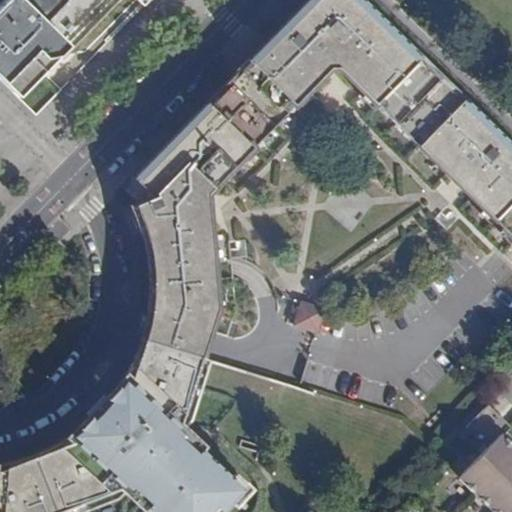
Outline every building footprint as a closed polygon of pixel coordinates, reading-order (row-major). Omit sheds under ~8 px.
[(2,0),(0,2),(0,78),(13,90),(23,80),(35,78),(44,68),(39,63),(47,54),(59,52),(109,0),(2,0)] [(132,207),(132,208),(134,211),(142,232),(147,257),(149,285),(149,298),(147,311),(210,331),(217,307),(209,193),(289,111),(283,106),(290,99),(296,104),(330,69),(338,69),(410,139),(415,133),(422,140),(416,146),(511,238),(511,147),(360,0),(306,0),(131,179),(133,182),(124,190),(135,200),(137,200),(139,205),(132,207)] [(290,99),(283,106),(289,111),(296,104),(290,99)] [(415,133),(410,139),(416,146),(422,140),(415,133)] [(323,309),(300,302),(293,325),(316,332),(323,309)] [(147,311),(141,339),(143,339),(201,357),(210,331),(147,311)] [(0,511),(56,511),(112,491),(120,481),(132,481),(148,497),(153,500),(147,506),(153,511),(209,511),(215,506),(221,511),(242,489),(200,450),(194,455),(174,436),(174,425),(182,415),(192,385),(200,387),(208,359),(201,357),(143,339),(131,380),(128,383),(123,378),(113,393),(97,412),(88,421),(71,434),(75,439),(72,442),(0,470),(0,511)] [(143,339),(141,339),(138,349),(133,360),(127,371),(123,378),(128,383),(131,380),(143,339)] [(487,405),(465,428),(487,449),(458,478),(493,511),(511,511),(511,445),(502,437),(511,428),(487,405)] [(0,464),(0,470),(72,442),(75,439),(71,434),(67,437),(45,449),(34,454),(9,462),(0,464)]
